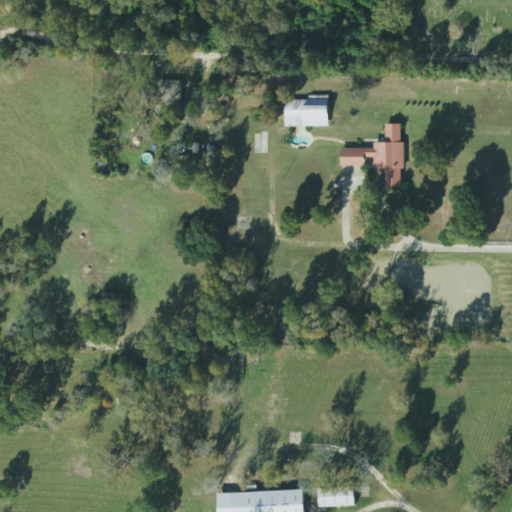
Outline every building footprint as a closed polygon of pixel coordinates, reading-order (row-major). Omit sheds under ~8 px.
[(180,80),(155,80),(155,89),(139,89),(139,106),(180,107),(180,80)] [(283,127),(329,127),(329,98),(283,98),(283,127)] [(402,124),(384,124),(384,146),(341,146),(342,166),(365,166),(365,158),(373,158),(373,169),(385,169),(385,188),(403,187),(402,124)] [(225,371),(257,403),(264,395),(233,363),(225,371)] [(313,406),(323,413),(349,374),(339,368),(313,406)] [(316,488),(316,506),(355,506),(355,488),(316,488)] [(230,511),(304,511),(304,490),(230,493),(230,511)]
